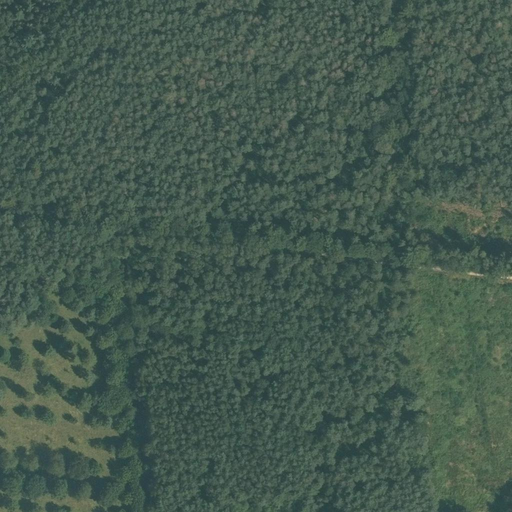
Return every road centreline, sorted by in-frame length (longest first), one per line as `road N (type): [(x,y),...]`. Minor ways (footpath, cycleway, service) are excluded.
road 1 (track): [(124,236),(511,282)]
road 2 (track): [(153,511),(124,236)]
road 3 (track): [(0,217),(124,236)]
